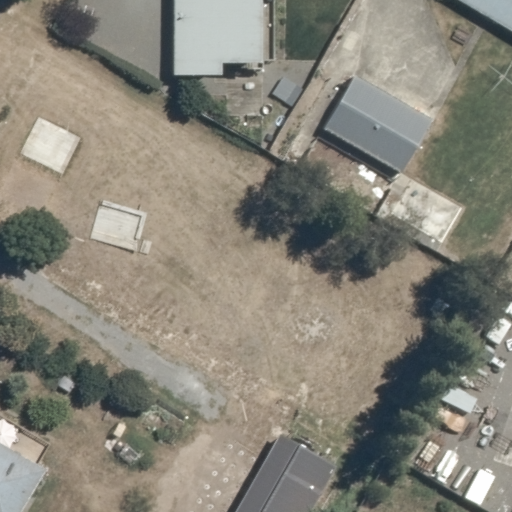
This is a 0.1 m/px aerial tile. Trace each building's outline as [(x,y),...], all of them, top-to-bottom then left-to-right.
[(219,77),(219,63),(257,64),(257,0),(172,0),(171,76),(219,77)] [(511,0),(453,0),(511,33),(511,0)] [(323,132),(400,174),(429,121),(352,79),(323,132)] [(397,189),(384,214),(432,240),(446,216),(397,189)] [(20,511),(43,473),(0,447),(0,511),(20,511)]
